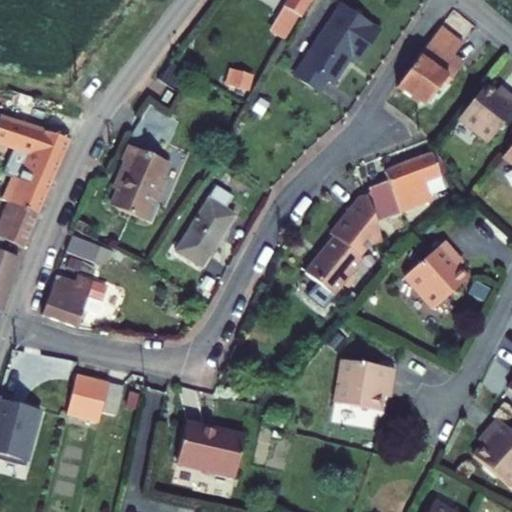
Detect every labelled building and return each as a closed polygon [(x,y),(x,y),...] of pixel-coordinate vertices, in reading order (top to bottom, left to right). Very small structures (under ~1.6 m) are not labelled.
[(278,13),(295,24),(310,0),(282,0),(285,2),(278,13)] [(324,85),(330,90),(348,61),(355,66),(375,36),(336,11),(288,82),(314,100),(324,85)] [(436,75),(445,83),(456,70),(446,62),(456,49),(437,35),(396,89),(415,103),(436,75)] [(249,92),(253,75),(228,69),(224,86),(249,92)] [(487,110),(470,96),(441,130),(470,155),(504,115),(492,105),(487,110)] [(13,176),(43,188),(59,148),(3,130),(6,118),(11,120),(15,108),(0,103),(0,156),(18,163),(13,176)] [(511,141),(489,169),(511,187),(511,141)] [(145,208),(149,209),(159,189),(156,188),(165,170),(130,152),(113,183),(118,186),(104,211),(135,227),(145,208)] [(392,216),(395,223),(423,210),(414,192),(430,184),(419,162),(375,183),(380,192),(392,216)] [(13,176),(0,209),(0,210),(30,221),(43,188),(13,176)] [(359,209),(368,227),(392,216),(380,192),(361,200),(363,204),(358,206),(359,209)] [(167,259),(191,274),(227,222),(214,214),(221,203),(210,195),(167,259)] [(368,227),(359,209),(353,212),(323,250),(327,253),(298,288),(328,312),(356,277),(352,273),(364,259),(380,251),(372,234),(368,227)] [(0,210),(0,247),(17,254),(30,221),(0,210)] [(395,223),(392,216),(368,227),(372,234),(395,223)] [(64,254),(104,269),(110,251),(70,237),(64,254)] [(435,249),(396,287),(426,318),(460,285),(443,269),(449,263),(435,249)] [(0,301),(0,302),(6,283),(13,264),(0,259),(0,301)] [(66,286),(65,290),(46,285),(34,325),(70,335),(83,291),(66,286)] [(511,362),(504,372),(509,377),(494,394),(511,410),(511,362)] [(388,377),(334,367),(326,410),(373,418),(377,396),(384,397),(388,377)] [(65,383),(54,424),(88,433),(91,423),(91,420),(98,395),(99,391),(65,383)] [(99,391),(98,395),(91,420),(91,423),(106,427),(114,395),(99,391)] [(0,458),(25,466),(40,413),(0,401),(0,458)] [(511,479),(511,451),(486,428),(472,443),(478,448),(462,465),(497,496),(511,479)] [(172,431),(164,467),(224,480),(232,444),(172,431)] [(253,460),(282,465),(287,438),(258,433),(253,460)]
